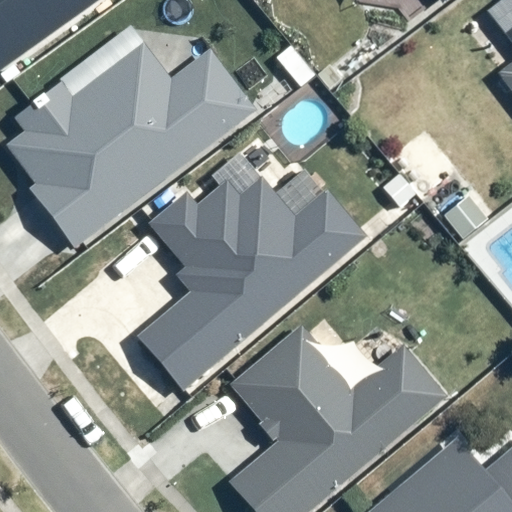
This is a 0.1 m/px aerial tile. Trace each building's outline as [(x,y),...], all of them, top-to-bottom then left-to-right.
[(0,0),(0,72),(107,0),(0,0)] [(511,52),(487,73),(511,103),(511,0),(504,0),(511,8),(511,52)] [(26,193),(74,253),(258,115),(213,55),(171,83),(145,48),(3,146),(35,187),(26,193)] [(137,339),(184,393),(367,240),(328,194),(293,221),(263,182),(240,201),(227,187),(198,209),(188,199),(149,225),(201,284),(137,339)] [(218,479),(244,511),(295,511),(437,395),(393,345),(341,385),(291,323),(219,380),(268,438),(218,479)] [(511,511),(511,437),(472,471),(446,437),(356,511),(511,511)]
